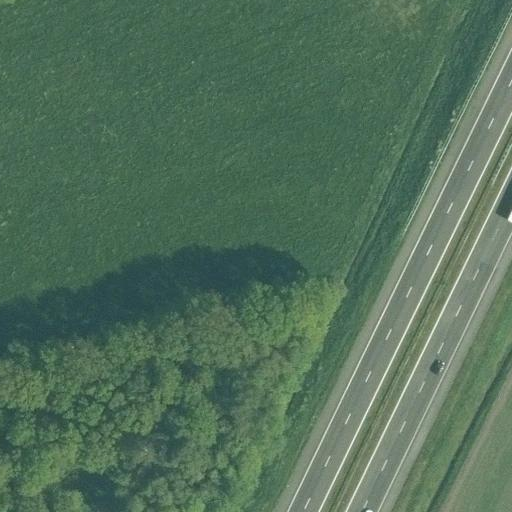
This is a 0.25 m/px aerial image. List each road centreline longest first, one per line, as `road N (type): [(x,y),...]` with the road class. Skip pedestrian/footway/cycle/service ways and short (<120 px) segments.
road 1 (motorway): [(511,82),(303,511)]
road 2 (motorway): [(362,511),(511,197)]
